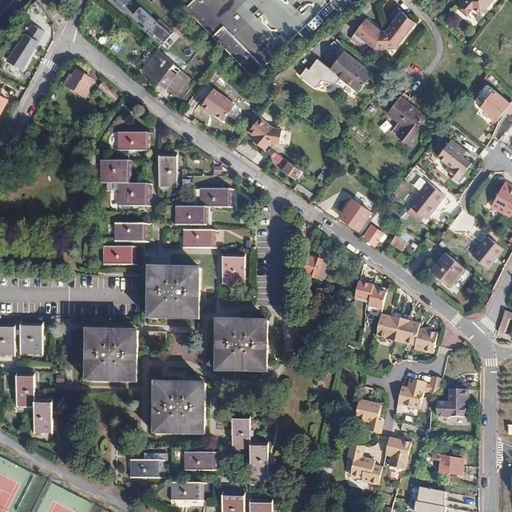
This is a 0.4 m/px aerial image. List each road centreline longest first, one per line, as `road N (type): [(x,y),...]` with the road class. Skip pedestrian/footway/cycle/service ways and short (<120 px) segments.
road 1 (residential): [(64,39),(475,336)]
road 2 (residential): [(0,433),(141,511)]
road 3 (residential): [(0,145),(64,39)]
